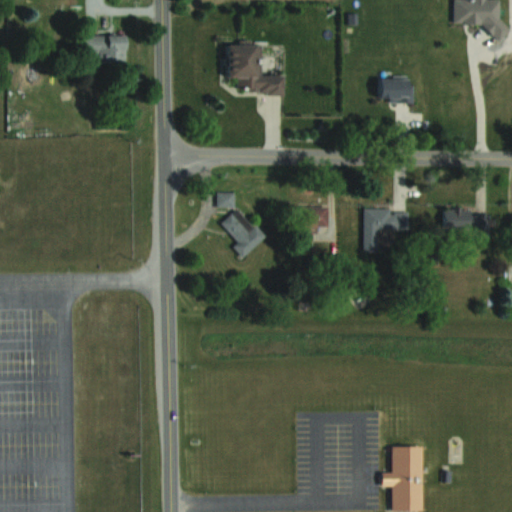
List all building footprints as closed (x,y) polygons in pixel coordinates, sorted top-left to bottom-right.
[(500,28),(499,0),(451,0),(452,29),(500,28)] [(84,34),(84,53),(96,53),(96,61),(124,61),(124,34),(84,34)] [(282,74),(258,74),(258,44),(224,44),(224,77),(235,77),(235,92),(282,92),(282,74)] [(411,101),(411,77),(376,77),(376,101),(411,101)] [(217,204),(232,204),(232,192),(217,192),(217,204)] [(326,230),(326,205),(295,205),(295,230),(326,230)] [(231,245),(241,257),(264,236),(237,206),(220,222),(236,240),(231,245)] [(469,213),(469,207),(442,207),(442,231),(474,231),(474,238),(489,238),(489,213),(469,213)] [(407,209),(362,209),(362,247),(376,248),(376,230),(407,230),(407,209)] [(421,446),(390,446),(389,473),(380,473),(379,487),(390,487),(389,511),(420,511),(421,446)]
